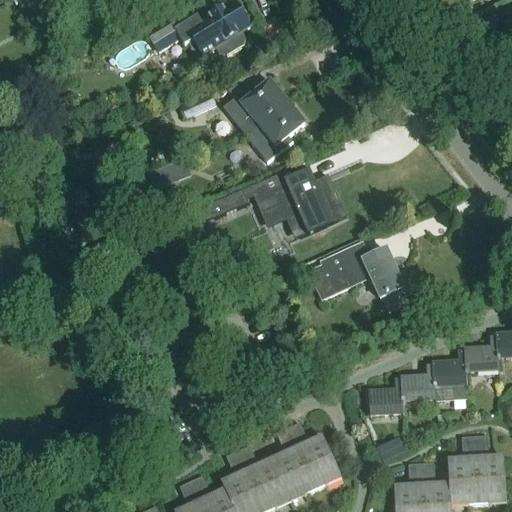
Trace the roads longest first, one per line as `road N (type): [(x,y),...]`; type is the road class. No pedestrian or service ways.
road 1 (residential): [(352,511),(333,398),(511,312)]
road 2 (residential): [(511,217),(344,0)]
